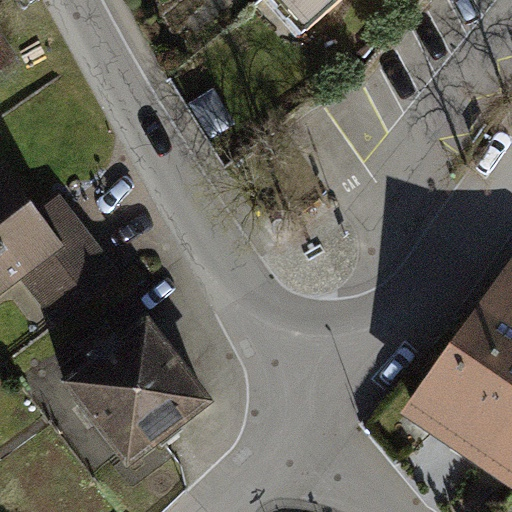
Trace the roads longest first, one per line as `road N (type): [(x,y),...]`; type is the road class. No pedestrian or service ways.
road 1 (tertiary): [(78,0),(308,402)]
road 2 (residential): [(511,180),(438,271),(308,402)]
road 3 (residential): [(308,402),(217,511)]
road 4 (residential): [(308,402),(395,511)]
